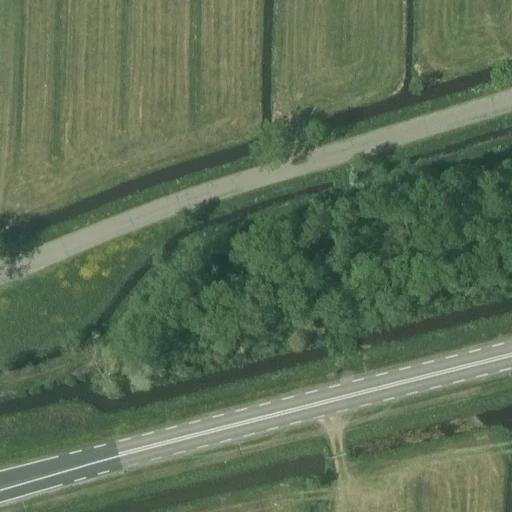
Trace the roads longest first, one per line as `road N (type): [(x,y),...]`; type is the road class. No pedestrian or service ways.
road 1 (unclassified): [(0,278),(187,202),(511,104)]
road 2 (primary): [(511,355),(0,489)]
